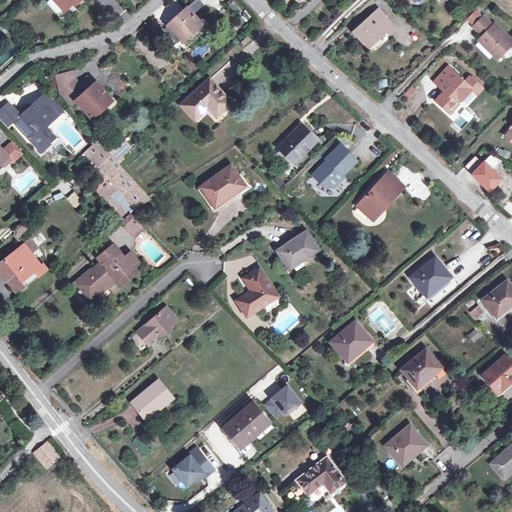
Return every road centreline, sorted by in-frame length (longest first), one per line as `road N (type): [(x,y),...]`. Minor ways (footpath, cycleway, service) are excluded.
road 1 (residential): [(253,0),(511,237)]
road 2 (residential): [(158,511),(189,505),(239,463),(212,429),(248,397)]
road 3 (residential): [(159,0),(120,35),(28,60),(0,85)]
road 4 (secondary): [(52,419),(135,511)]
road 5 (residential): [(418,498),(511,417)]
